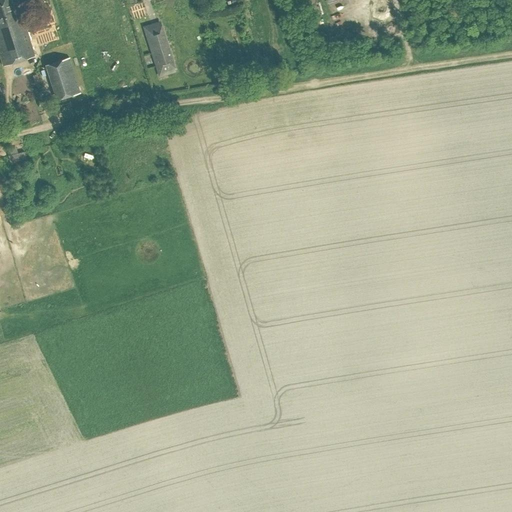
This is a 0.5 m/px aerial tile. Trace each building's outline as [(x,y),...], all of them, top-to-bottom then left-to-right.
[(0,0),(0,56),(3,66),(34,56),(23,20),(20,21),(17,13),(14,14),(10,0),(0,0)] [(335,14),(356,2),(354,0),(338,0),(330,5),(335,14)] [(358,19),(368,17),(367,8),(356,10),(358,19)] [(40,15),(29,18),(36,39),(46,35),(40,15)] [(142,26),(157,73),(175,67),(162,23),(161,23),(160,20),(142,26)] [(59,100),(79,94),(80,93),(71,62),(69,58),(48,64),(59,100)]
